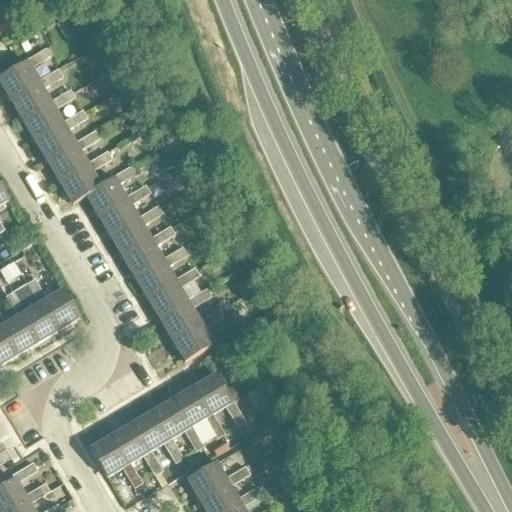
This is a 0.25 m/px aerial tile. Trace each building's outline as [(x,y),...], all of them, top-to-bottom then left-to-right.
[(0,21),(10,16),(5,5),(0,7),(0,21)] [(77,36),(68,20),(56,27),(65,43),(77,36)] [(31,51),(27,44),(20,47),(24,55),(31,51)] [(0,81),(0,88),(9,104),(38,87),(37,86),(38,85),(30,72),(50,61),(45,53),(25,65),(26,66),(0,81)] [(9,104),(22,125),(50,108),(50,106),(43,93),(62,81),(58,73),(38,85),(37,86),(38,87),(9,104)] [(22,125),(34,145),(63,128),(62,127),(63,126),(55,114),(75,102),(70,94),(50,106),(50,108),(22,125)] [(110,111),(122,104),(118,97),(106,104),(110,111)] [(34,145),(46,166),(75,149),(74,147),(75,147),(67,134),(87,123),(82,115),(63,126),(62,127),(63,128),(34,145)] [(46,166),(58,187),(87,169),(86,168),(87,168),(80,155),(99,143),(94,135),(75,147),(74,147),(75,149),(46,166)] [(72,209),(85,201),(85,200),(101,191),(100,190),(92,176),(111,164),(107,156),(87,168),(86,168),(87,169),(58,187),(72,209)] [(85,200),(85,201),(97,220),(126,203),(125,202),(126,201),(118,189),(138,177),(133,169),(113,181),(113,182),(100,190),(101,191),(85,200)] [(97,220),(109,241),(138,224),(137,222),(138,222),(130,209),(150,198),(145,190),(126,201),(125,202),(126,203),(97,220)] [(109,241),(121,262),(150,244),(149,243),(150,243),(143,230),(162,218),(157,210),(138,222),(137,222),(138,224),(109,241)] [(121,262),(134,282),(162,265),(162,264),(162,263),(155,251),(174,239),(170,231),(150,243),(149,243),(150,244),(121,262)] [(134,282),(146,303),(175,286),(174,284),(175,284),(167,271),(187,260),(182,252),(162,263),(162,264),(162,265),(134,282)] [(146,303),(158,323),(187,306),(186,305),(187,305),(179,292),(199,280),(194,272),(175,284),(174,284),(175,286),(146,303)] [(26,288),(38,308),(38,309),(40,308),(57,337),(79,323),(61,294),(46,303),(34,284),(26,288)] [(13,296),(5,301),(17,320),(17,321),(19,320),(36,349),(57,337),(40,308),(38,309),(38,308),(26,288),(13,296)] [(158,323),(171,344),(199,327),(198,326),(199,325),(192,312),(211,301),(206,293),(187,305),(186,305),(187,306),(158,323)] [(199,327),(171,344),(184,366),(213,349),(204,333),(223,322),(219,314),(199,325),(198,326),(199,327)] [(0,335),(15,361),(36,349),(19,320),(17,321),(17,320),(4,328),(0,320),(0,335)] [(0,370),(15,361),(0,335),(0,370)] [(214,378),(194,390),(211,419),(212,418),(212,419),(225,411),(237,431),(245,426),(233,406),(231,407),(214,378)] [(194,390),(173,403),(190,431),(191,431),(192,431),(204,424),(216,443),(221,440),(224,438),(212,419),(212,418),(211,419),(194,390)] [(173,403),(152,415),(169,444),(171,443),(171,444),(184,436),(195,456),(203,451),(192,431),(191,431),(190,431),(173,403)] [(152,415),(132,427),(149,456),(150,455),(151,456),(163,448),(175,468),(183,463),(171,444),(171,443),(169,444),(152,415)] [(132,427),(111,439),(128,468),(130,467),(130,468),(143,461),(154,480),(162,475),(151,456),(150,455),(149,456),(132,427)] [(89,453),(106,482),(122,473),(134,492),(142,488),(130,468),(130,467),(128,468),(111,439),(89,453)] [(228,452),(221,440),(216,443),(216,450),(220,457),(228,452)] [(0,468),(10,462),(6,454),(0,457),(0,468)] [(285,472),(279,461),(270,467),(276,478),(285,472)] [(17,487),(37,475),(32,467),(12,479),(14,483),(17,487)] [(186,484),(199,507),(228,490),(229,491),(230,490),(249,479),(245,471),(225,482),(216,467),(186,484)] [(0,511),(15,511),(27,505),(29,508),(30,508),(49,496),(44,488),(25,500),(17,487),(14,483),(1,491),(0,491),(0,511)] [(199,507),(202,511),(237,511),(241,510),(241,511),(242,511),(262,499),(257,491),(237,503),(230,490),(229,491),(228,490),(199,507)]
